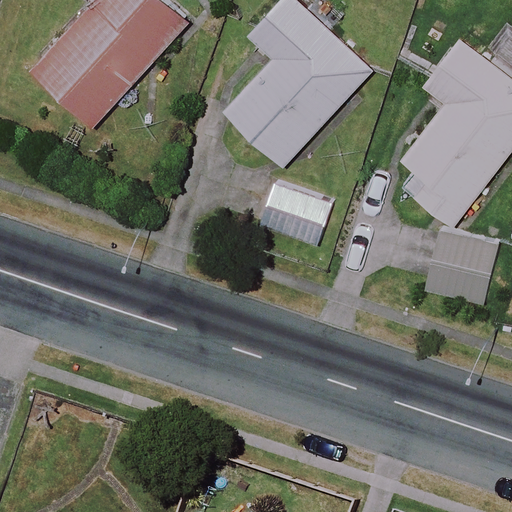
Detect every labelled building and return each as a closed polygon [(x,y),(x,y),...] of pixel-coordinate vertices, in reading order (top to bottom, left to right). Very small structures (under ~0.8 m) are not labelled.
[(194,18),(173,0),(95,0),(37,65),(100,122),(194,18)] [(377,65),(304,0),(283,0),(256,31),(281,54),(232,108),(291,161),(377,65)] [(511,151),(511,72),(465,37),(430,82),(452,99),(408,156),(431,174),(418,191),(458,222),(511,151)] [(336,200),(281,181),(266,223),(321,241),(336,200)] [(505,243),(448,227),(432,285),(489,301),(505,243)]
